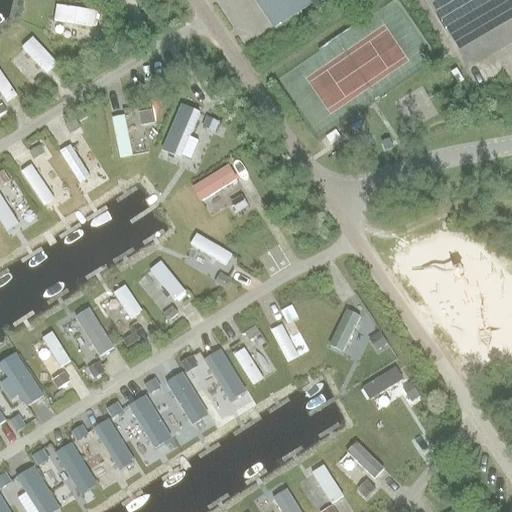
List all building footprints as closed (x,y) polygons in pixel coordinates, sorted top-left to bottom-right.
[(255,0),(276,31),(322,0),(255,0)] [(59,10),(58,25),(98,29),(99,13),(59,10)] [(105,45),(106,35),(94,34),(93,43),(105,45)] [(24,51),(49,77),(60,66),(36,40),(24,51)] [(0,91),(7,105),(19,99),(1,65),(0,65),(0,91)] [(42,92),(50,84),(43,77),(35,84),(42,92)] [(194,141),(204,116),(184,108),(165,154),(194,166),(202,144),(194,141)] [(153,111),(139,114),(141,128),(156,125),(153,111)] [(127,118),(115,121),(124,162),(136,159),(127,118)] [(208,119),(204,129),(216,134),(221,124),(208,119)] [(82,128),(77,120),(66,126),(71,135),(82,128)] [(87,143),(76,149),(93,178),(104,172),(87,143)] [(46,155),(41,147),(31,154),(35,161),(46,155)] [(73,148),(62,155),(82,187),(93,180),(73,148)] [(35,168),(24,174),(48,210),(58,203),(35,168)] [(233,169),(194,190),(202,205),(241,184),(233,169)] [(54,170),(43,176),(58,201),(69,195),(54,170)] [(10,183),(4,173),(0,175),(0,187),(1,189),(10,183)] [(0,197),(0,219),(10,235),(23,227),(2,196),(0,197)] [(248,208),(241,198),(231,204),(238,215),(248,208)] [(229,268),(236,256),(200,237),(193,249),(229,268)] [(166,264),(154,274),(178,306),(190,297),(166,264)] [(221,275),(215,285),(226,291),(231,281),(221,275)] [(134,323),(146,315),(129,289),(116,298),(134,323)] [(292,308),(281,314),(287,324),(298,319),(292,308)] [(174,309),(163,317),(168,323),(178,315),(174,309)] [(76,321),(97,364),(116,355),(95,311),(76,321)] [(350,313),(333,348),(347,355),(364,319),(350,313)] [(123,342),(136,334),(131,327),(119,336),(123,342)] [(286,328),(274,334),(291,366),(303,360),(286,328)] [(82,358),(68,329),(58,334),(72,362),(82,358)] [(261,336),(256,329),(245,335),(250,343),(261,336)] [(387,344),(380,335),(372,341),(378,350),(387,344)] [(55,336),(45,342),(65,374),(75,367),(55,336)] [(248,352),(237,359),(256,389),(267,382),(248,352)] [(0,370),(0,380),(23,416),(47,400),(19,358),(0,370)] [(186,374),(197,367),(191,358),(181,365),(186,374)] [(100,366),(89,373),(94,380),(105,373),(100,366)] [(365,389),(371,403),(407,386),(401,372),(365,389)] [(70,383),(65,375),(52,383),(58,392),(70,383)] [(161,389),(155,380),(145,387),(150,396),(161,389)] [(420,398),(411,385),(403,390),(411,403),(420,398)] [(112,420),(123,413),(117,404),(107,411),(112,420)] [(0,431),(9,426),(0,410),(0,431)] [(19,417),(10,423),(17,433),(26,428),(19,417)] [(88,436),(82,427),(72,433),(78,442),(88,436)] [(379,480),(386,473),(361,446),(353,453),(379,480)] [(84,500),(101,488),(74,447),(56,458),(84,500)] [(43,452),(32,458),(38,467),(48,461),(43,452)] [(320,511),(329,511),(347,501),(326,467),(302,482),(320,511)] [(35,511),(62,511),(39,470),(19,482),(35,511)] [(0,478),(0,489),(1,490),(11,484),(5,475),(0,478)] [(375,491),(367,484),(359,492),(366,499),(375,491)] [(302,511),(290,492),(275,502),(282,511),(302,511)] [(0,511),(11,511),(0,494),(0,511)]
